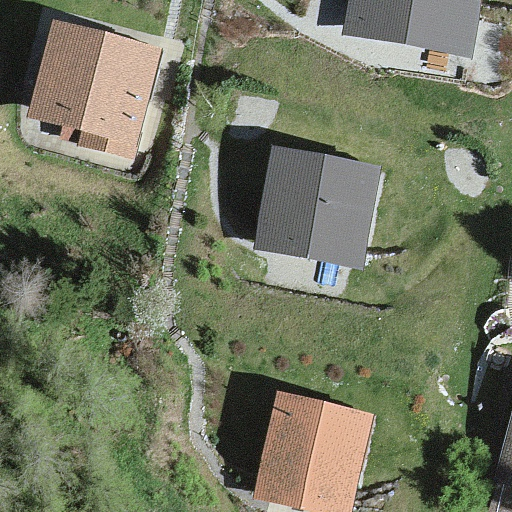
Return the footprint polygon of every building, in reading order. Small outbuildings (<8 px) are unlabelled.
[(476,0),(354,0),(348,42),(468,60),(476,0)] [(56,22),(29,120),(142,151),(170,53),(56,22)] [(376,182),(273,166),(259,254),(362,271),(376,182)] [(350,511),(370,432),(278,411),(256,503),(294,511),(350,511)] [(511,442),(501,491),(511,493),(511,442)]
